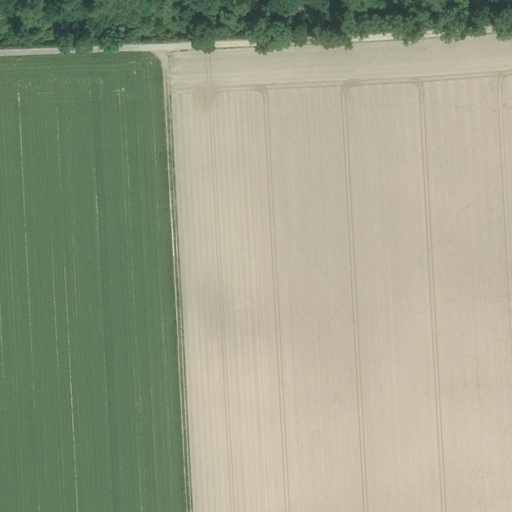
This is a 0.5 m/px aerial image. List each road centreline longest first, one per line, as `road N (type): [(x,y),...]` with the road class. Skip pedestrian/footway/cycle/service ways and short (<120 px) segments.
road 1 (track): [(0,52),(511,29)]
road 2 (track): [(164,48),(187,511)]
